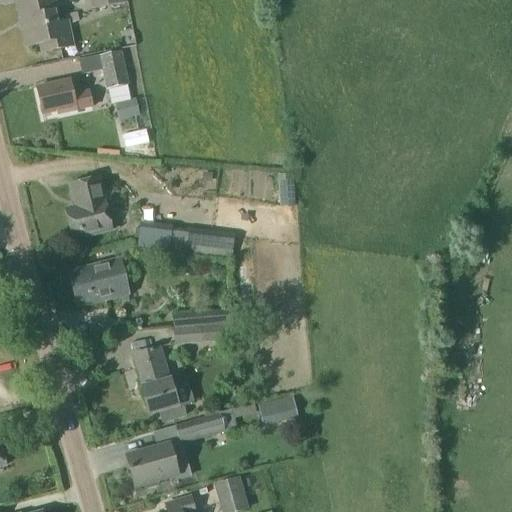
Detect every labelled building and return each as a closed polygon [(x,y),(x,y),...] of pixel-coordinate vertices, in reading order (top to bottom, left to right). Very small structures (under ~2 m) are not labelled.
[(47,0),(17,6),(26,50),(39,47),(41,56),(71,50),(66,27),(66,25),(58,27),(52,0),(47,0)] [(98,0),(101,12),(126,7),(124,0),(98,0)] [(98,58),(105,93),(128,87),(121,53),(98,58)] [(35,91),(41,117),(57,114),(58,117),(91,109),(88,94),(72,98),(68,83),(35,91)] [(127,119),(138,116),(134,101),(124,103),(127,119)] [(133,150),(153,147),(150,132),(131,135),(133,150)] [(278,178),(280,209),(293,208),(291,178),(278,178)] [(64,214),(71,243),(111,233),(104,204),(103,204),(97,181),(70,188),(74,205),(75,205),(76,211),(64,214)] [(144,203),(147,221),(164,218),(160,200),(144,203)] [(176,215),(199,216),(200,202),(176,201),(176,215)] [(137,248),(151,250),(167,252),(170,230),(168,230),(139,227),(137,248)] [(182,253),(229,259),(231,246),(232,236),(185,230),(182,253)] [(67,275),(76,311),(128,297),(119,262),(67,275)] [(172,316),(172,327),(230,323),(229,312),(172,316)] [(232,336),(231,327),(173,330),(174,347),(233,342),(232,336)] [(141,388),(139,389),(147,417),(158,414),(177,409),(169,381),(168,381),(159,350),(132,357),(141,388)] [(188,421),(199,416),(191,400),(180,405),(188,421)] [(204,419),(216,416),(213,405),(201,409),(204,419)] [(253,406),(231,412),(233,421),(255,415),(253,406)] [(177,409),(158,414),(161,426),(183,420),(180,408),(177,409)] [(231,412),(216,416),(204,419),(176,427),(181,446),(235,431),(233,421),(231,412)] [(126,458),(135,489),(142,487),(146,490),(157,488),(159,482),(173,478),(174,482),(190,478),(184,457),(169,462),(165,448),(126,458)] [(215,485),(223,511),(237,511),(246,509),(236,479),(215,485)] [(194,511),(190,499),(165,507),(167,511),(194,511)]
